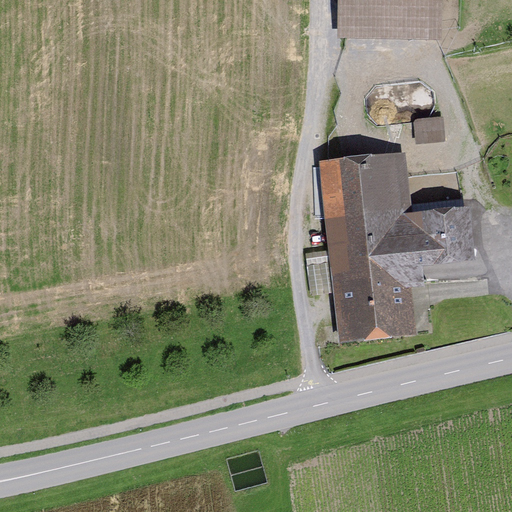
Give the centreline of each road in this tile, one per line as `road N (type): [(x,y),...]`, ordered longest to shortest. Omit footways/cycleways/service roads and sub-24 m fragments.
road 1 (secondary): [(0,479),(511,355)]
road 2 (track): [(321,0),(321,67),(293,230),(317,401)]
